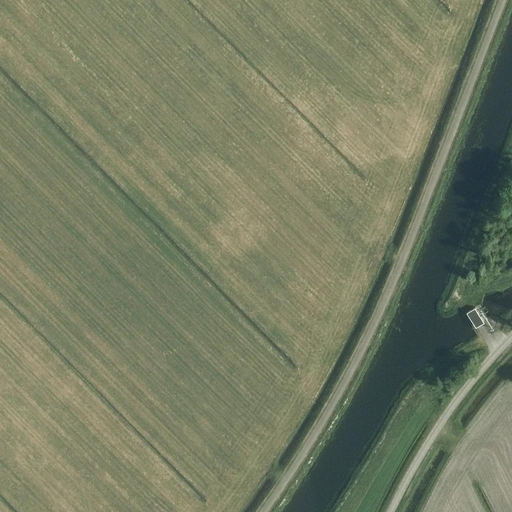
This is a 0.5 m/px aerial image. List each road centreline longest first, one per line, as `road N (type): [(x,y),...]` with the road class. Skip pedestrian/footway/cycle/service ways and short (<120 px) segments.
road 1 (unclassified): [(262,511),(317,430),(391,287),(502,0)]
road 2 (unclassified): [(390,511),(431,436),(511,337)]
